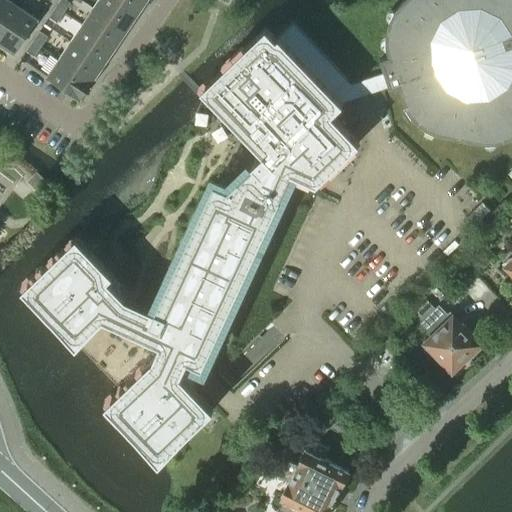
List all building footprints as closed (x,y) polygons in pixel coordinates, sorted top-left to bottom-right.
[(0,0),(0,36),(20,7),(8,0),(0,0)] [(70,3),(66,0),(60,0),(55,7),(64,13),(70,3)] [(138,13),(117,0),(98,0),(93,8),(127,30),(138,13)] [(147,0),(117,0),(138,13),(147,0)] [(388,56),(379,59),(383,72),(389,87),(398,84),(406,108),(407,113),(411,117),(425,129),(429,132),(434,133),(485,144),(490,145),(495,143),(511,137),(511,0),(403,0),(402,2),(390,15),(384,44),(388,56)] [(38,19),(20,7),(0,36),(0,42),(15,53),(38,19)] [(64,13),(55,7),(48,17),(57,23),(64,13)] [(127,30),(93,8),(82,25),(115,47),(127,30)] [(76,236),(22,288),(46,313),(76,344),(120,390),(105,405),(136,437),(159,461),(182,439),(213,409),(216,407),(233,389),(234,388),(233,387),(219,373),(271,323),(270,323),(238,289),(280,198),(291,172),(316,184),(359,143),(332,114),(335,111),(343,103),(373,93),(389,87),(383,72),(351,83),(347,78),(293,22),(276,38),(265,28),(201,89),(205,94),(206,95),(263,154),(260,157),(251,165),(252,166),(227,189),(214,183),(155,310),(125,297),(108,279),(113,274),(76,236)] [(115,47),(82,25),(70,42),(104,64),(115,47)] [(48,37),(39,31),(32,41),(41,47),(48,37)] [(41,47),(32,41),(26,51),(34,57),(41,47)] [(104,64),(70,42),(59,59),(92,81),(104,64)] [(92,81),(59,59),(47,77),(80,99),(92,81)] [(490,210),(482,202),(466,218),(473,225),(490,210)] [(417,312),(425,320),(421,323),(433,335),(425,342),(452,370),(465,357),(468,360),(482,346),(453,316),(450,318),(438,306),(435,309),(428,302),(417,312)] [(306,412),(322,429),(337,414),(322,398),(306,412)] [(287,460),(283,469),(338,495),(343,485),(346,484),(350,476),(349,473),(350,470),(325,458),(331,447),(315,439),(309,451),(306,449),(298,466),(287,460)] [(338,495),(283,469),(279,477),(290,482),(282,499),(285,501),(280,511),(299,511),(301,508),(308,511),(332,511),(334,509),(333,506),(338,495)]
